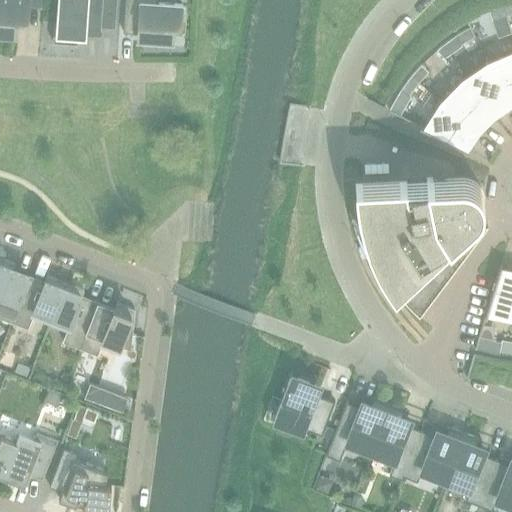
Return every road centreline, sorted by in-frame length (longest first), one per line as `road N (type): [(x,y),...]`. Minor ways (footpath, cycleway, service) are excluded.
road 1 (residential): [(128,511),(159,289),(0,227)]
road 2 (residential): [(392,335),(348,257),(333,182),(343,99),(361,53),(403,0)]
road 3 (residential): [(170,74),(0,67)]
road 4 (residential): [(420,365),(497,222)]
